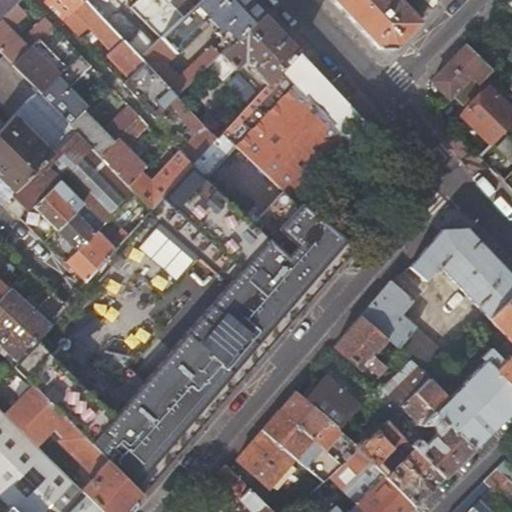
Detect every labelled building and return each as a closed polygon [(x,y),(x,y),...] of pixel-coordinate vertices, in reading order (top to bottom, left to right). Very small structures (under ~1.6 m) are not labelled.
[(0,0),(0,18),(11,8),(18,0),(0,0)] [(32,3),(29,0),(18,0),(11,8),(19,16),(32,3)] [(44,0),(64,20),(75,9),(84,0),(44,0)] [(108,53),(130,76),(145,61),(140,56),(139,56),(86,0),(84,0),(75,9),(86,20),(113,48),(108,53)] [(128,0),(131,0),(163,33),(182,16),(166,0),(86,0),(139,56),(140,56),(154,42),(122,6),(128,0)] [(250,0),(198,0),(182,16),(163,33),(154,42),(140,56),(145,61),(176,95),(179,93),(219,54),(263,13),(250,0)] [(166,0),(182,16),(198,0),(166,0)] [(419,23),(396,0),(333,0),(379,48),(394,49),(419,23)] [(439,3),(435,0),(416,0),(413,4),(426,16),(439,3)] [(43,32),(37,26),(21,42),(7,28),(19,16),(11,8),(0,18),(0,53),(5,59),(10,64),(38,37),(43,32)] [(86,20),(75,9),(64,20),(75,31),(86,20)] [(250,68),(267,85),(298,50),(263,13),(219,54),(233,69),(247,55),(253,59),(249,63),(251,66),(250,68)] [(37,26),(43,32),(52,24),(47,19),(37,26)] [(66,67),(38,37),(10,64),(37,91),(40,94),(56,77),(60,73),(66,67)] [(463,106),(494,73),(467,45),(432,81),(449,97),(452,94),(463,106)] [(284,191),(254,223),(269,237),(301,201),(370,126),(298,50),(267,85),(219,136),(217,139),(194,164),(191,166),(206,179),(235,147),(284,191)] [(88,61),(80,53),(66,67),(60,73),(68,81),(88,61)] [(0,63),(0,120),(4,124),(37,91),(10,64),(5,59),(0,63)] [(146,106),(155,115),(176,95),(145,61),(130,76),(124,83),(135,95),(146,85),(157,95),(146,106)] [(86,108),(56,77),(40,94),(69,124),(84,110),(86,108)] [(459,115),(489,145),(503,131),(511,121),(511,104),(508,109),(487,88),(459,115)] [(76,131),(69,124),(40,94),(37,91),(4,124),(43,164),(76,131)] [(219,136),(179,93),(176,95),(217,139),(219,136)] [(179,133),(171,140),(182,151),(194,164),(217,139),(176,95),(155,115),(156,116),(162,123),(169,117),(173,121),(180,115),(198,133),(189,143),(179,133)] [(103,130),(84,110),(69,124),(76,131),(100,155),(140,116),(130,105),(103,130)] [(148,124),(140,116),(100,155),(128,185),(131,181),(126,176),(137,166),(119,148),(127,141),(129,143),(148,124)] [(0,200),(3,203),(43,164),(4,124),(0,127),(0,200)] [(80,219),(94,234),(103,225),(135,192),(128,185),(100,155),(76,131),(43,164),(3,203),(19,219),(32,206),(59,180),(69,190),(83,204),(86,208),(81,213),(84,215),(80,219)] [(511,141),(507,137),(498,147),(511,160),(511,141)] [(146,153),(153,160),(155,157),(168,145),(162,138),(146,153)] [(135,192),(148,205),(152,209),(161,199),(191,166),(194,164),(182,151),(153,183),(141,172),(131,181),(128,185),(135,192)] [(127,429),(37,342),(17,364),(14,361),(10,365),(32,386),(65,418),(76,428),(143,494),(355,247),(301,201),(269,237),(254,223),(206,179),(191,166),(161,199),(260,287),(140,428),(127,429)] [(64,195),(69,190),(59,180),(32,206),(56,231),(78,209),(64,195)] [(86,208),(83,204),(78,209),(56,231),(76,251),(85,242),(94,234),(80,219),(84,215),(81,213),(86,208)] [(138,249),(177,281),(195,259),(157,227),(138,249)] [(441,267),(488,318),(511,294),(511,275),(501,264),(466,227),(443,230),(410,267),(426,281),(441,267)] [(114,236),(121,243),(128,236),(121,229),(114,236)] [(104,261),(85,242),(76,251),(63,264),(83,284),(104,261)] [(19,297),(36,279),(27,270),(7,290),(0,298),(0,348),(14,361),(17,364),(37,342),(51,327),(35,312),(46,301),(35,290),(24,302),(19,297)] [(405,301),(387,286),(372,303),(361,316),(388,339),(411,359),(431,376),(441,366),(444,363),(392,317),(405,301)] [(447,372),(441,366),(431,376),(421,386),(416,391),(474,448),(511,410),(511,294),(488,318),(511,343),(511,356),(481,325),(461,345),(482,366),(463,385),(464,386),(451,400),(435,384),(447,372)] [(373,356),(388,339),(361,316),(335,346),(361,369),(365,364),(378,376),(386,367),(373,356)] [(461,356),(455,351),(444,363),(449,367),(461,356)] [(411,359),(376,394),(395,411),(401,406),(416,391),(421,386),(431,376),(411,359)] [(314,390),(305,400),(338,428),(362,399),(330,371),(320,383),(315,379),(309,386),(314,390)] [(52,430),(65,418),(32,386),(3,416),(36,447),(52,430)] [(401,406),(406,411),(420,424),(434,423),(436,434),(425,445),(418,438),(417,439),(409,431),(404,436),(445,477),(474,448),(416,391),(401,406)] [(296,392),(263,430),(306,466),(323,447),(326,449),(341,431),(338,428),(305,400),(296,392)] [(406,411),(401,406),(395,411),(387,419),(404,436),(409,431),(398,419),(406,411)] [(0,497),(15,511),(73,511),(89,497),(82,491),(36,447),(3,416),(0,412),(0,497)] [(64,441),(76,428),(65,418),(52,430),(64,441)] [(404,436),(387,419),(381,425),(359,448),(373,462),(385,474),(416,505),(445,477),(404,436)] [(92,480),(82,491),(89,497),(104,511),(127,511),(143,494),(76,428),(64,441),(104,480),(99,486),(92,480)] [(291,500),(300,507),(309,497),(325,482),(314,473),(306,466),(263,430),(237,461),(270,488),(291,462),(295,465),(292,469),(301,476),(297,481),(303,486),(291,500)] [(365,470),(373,462),(359,448),(343,464),(333,473),(330,476),(359,506),(365,511),(409,511),(416,505),(385,474),(377,482),(365,470)] [(314,473),(325,482),(330,476),(333,473),(343,464),(331,454),(314,473)] [(511,469),(503,461),(483,481),(511,509),(511,469)] [(274,511),(271,509),(268,505),(231,468),(227,465),(217,477),(230,490),(232,489),(254,511),(274,511)] [(511,511),(511,509),(483,481),(452,511),(511,511)] [(15,511),(0,497),(0,511),(15,511)] [(104,511),(89,497),(73,511),(104,511)] [(289,511),(275,498),(268,505),(271,509),(274,511),(289,511)]
